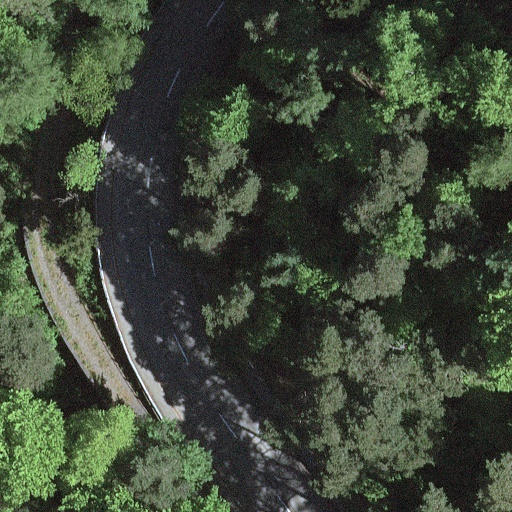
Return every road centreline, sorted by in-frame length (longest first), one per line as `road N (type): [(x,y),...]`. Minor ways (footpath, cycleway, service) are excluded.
road 1 (tertiary): [(291,511),(233,437),(175,334),(147,248),(153,141),(178,49),(217,0)]
road 2 (track): [(208,511),(130,415),(61,298),(40,187),(83,0)]
